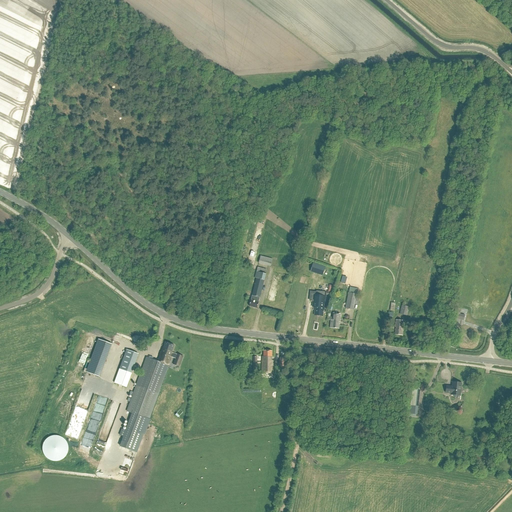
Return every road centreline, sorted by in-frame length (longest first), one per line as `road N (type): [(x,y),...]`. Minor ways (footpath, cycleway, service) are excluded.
road 1 (secondary): [(489,360),(189,324),(146,305),(70,236)]
road 2 (track): [(318,351),(281,511)]
road 3 (unclassified): [(511,73),(478,48),(435,42),(386,0)]
